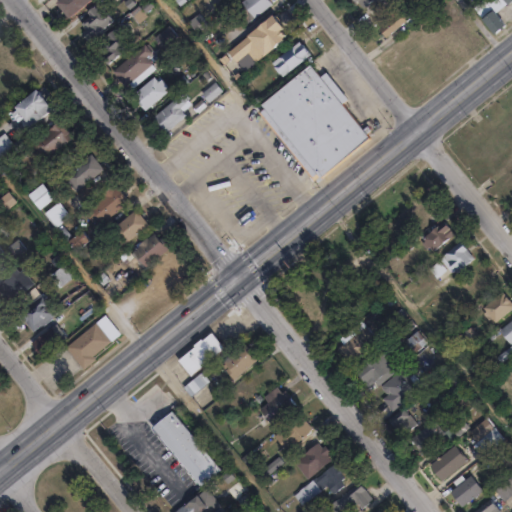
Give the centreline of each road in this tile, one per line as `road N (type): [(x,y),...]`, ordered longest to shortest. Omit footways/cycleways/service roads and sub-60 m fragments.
road 1 (residential): [(430,511),(19,0)]
road 2 (secondary): [(64,424),(511,57)]
road 3 (residential): [(511,247),(312,0)]
